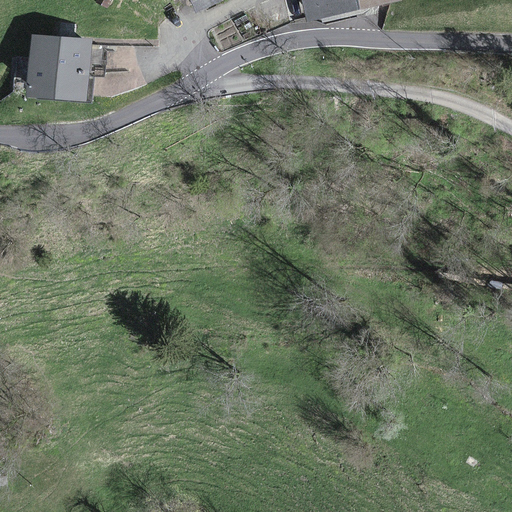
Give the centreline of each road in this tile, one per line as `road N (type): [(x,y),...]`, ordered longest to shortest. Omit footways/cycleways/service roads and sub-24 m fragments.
road 1 (unclassified): [(511,46),(296,39),(240,57),(109,126),(0,135)]
road 2 (track): [(511,130),(412,93),(255,83),(220,70)]
